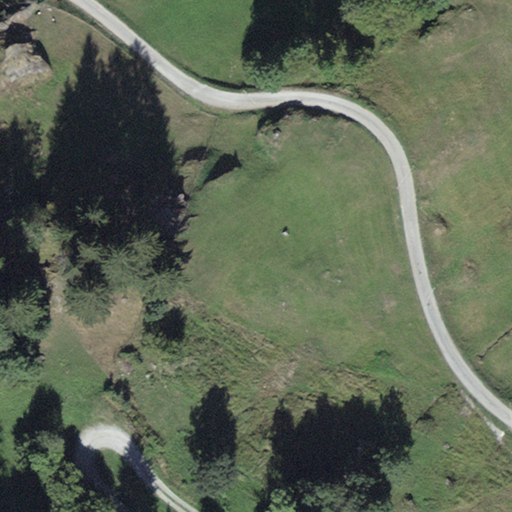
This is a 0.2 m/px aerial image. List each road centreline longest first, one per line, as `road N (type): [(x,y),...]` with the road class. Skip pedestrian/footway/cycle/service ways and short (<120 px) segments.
road 1 (track): [(78,0),(189,89),(214,100),(317,103),(350,112),(379,135),(397,161),(440,340),(462,378),(511,425)]
road 2 (track): [(109,511),(83,476),(78,451),(96,430),(124,438),(147,475),(188,511)]
